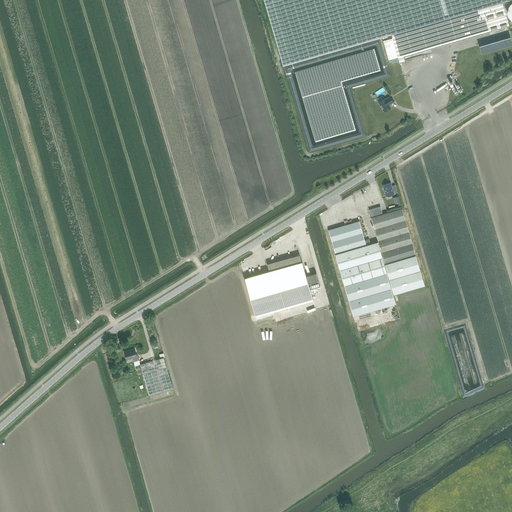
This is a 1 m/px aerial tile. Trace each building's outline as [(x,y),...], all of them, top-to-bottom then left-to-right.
[(264,0),(283,65),(391,34),(502,2),(507,0),(264,0)] [(502,2),(391,34),(393,39),(398,59),(399,62),(405,60),(403,56),(509,25),(502,2)] [(510,36),(480,45),(482,52),(511,44),(510,36)] [(393,39),(383,42),(389,61),(398,59),(393,39)] [(389,95),(378,102),(384,111),(390,107),(389,105),(393,102),(389,95)] [(384,190),(386,196),(394,194),(394,193),(397,192),(396,189),(393,190),(391,183),(383,185),(383,187),(383,188),(383,190),(384,190)] [(351,195),(343,199),(346,204),(354,200),(351,195)] [(371,217),(383,214),(380,206),(369,210),(371,217)] [(402,208),(383,214),(371,217),(379,244),(385,264),(416,255),(402,208)] [(347,250),(347,251),(370,243),(369,239),(365,240),(359,221),(328,230),(335,253),(347,250)] [(347,251),(335,254),(353,315),(396,303),(387,272),(384,264),(385,264),(379,244),(378,241),(370,243),(347,251)] [(269,270),(244,277),(255,316),(313,299),(310,289),(320,286),(316,272),(306,275),(302,261),(301,261),(300,254),(267,263),(269,270)] [(384,264),(387,272),(388,272),(394,294),(425,285),(416,255),(385,264),(384,264)] [(134,361),(139,360),(138,356),(137,356),(135,348),(124,351),(126,359),(133,358),(134,361)] [(149,395),(173,388),(164,357),(160,358),(140,364),(149,395)]
